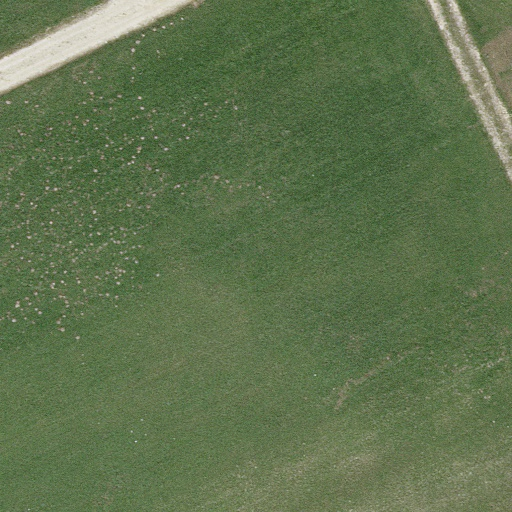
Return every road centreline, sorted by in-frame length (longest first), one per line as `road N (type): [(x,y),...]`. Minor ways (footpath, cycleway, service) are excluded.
road 1 (track): [(0,78),(152,0)]
road 2 (track): [(436,0),(511,147)]
